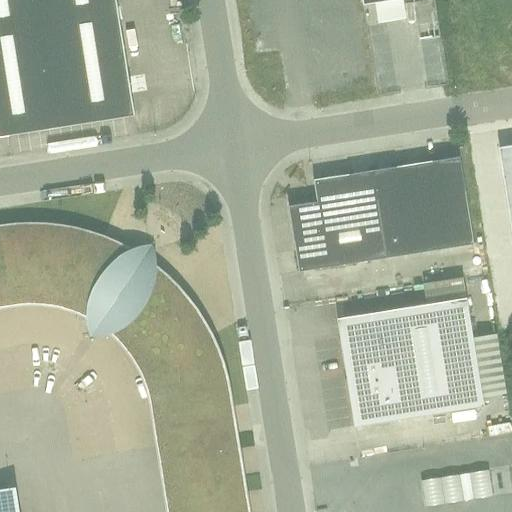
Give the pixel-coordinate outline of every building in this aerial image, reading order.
[(0,0),(0,137),(134,116),(115,0),(0,0)] [(511,146),(499,148),(511,228),(511,146)] [(314,180),(316,193),(317,202),(289,206),(299,272),(473,245),(460,157),(314,180)] [(150,379),(157,403),(165,453),(174,511),(241,511),(231,443),(222,389),(214,359),(211,351),(206,339),(188,312),(170,288),(155,274),(148,267),(146,246),(124,251),(106,243),(97,239),(74,231),(56,228),(26,225),(10,226),(0,227),(0,294),(17,292),(25,292),(46,294),(57,296),(74,301),(78,303),(99,314),(111,324),(120,332),(133,350),(147,371),(149,376),(150,379)] [(471,291),(492,287),(489,273),(469,277),(471,291)] [(466,298),(379,312),(383,333),(340,340),(354,427),(483,406),(466,298)] [(507,467),(419,481),(424,508),(511,494),(507,467)] [(26,511),(21,479),(0,482),(0,511),(26,511)]
